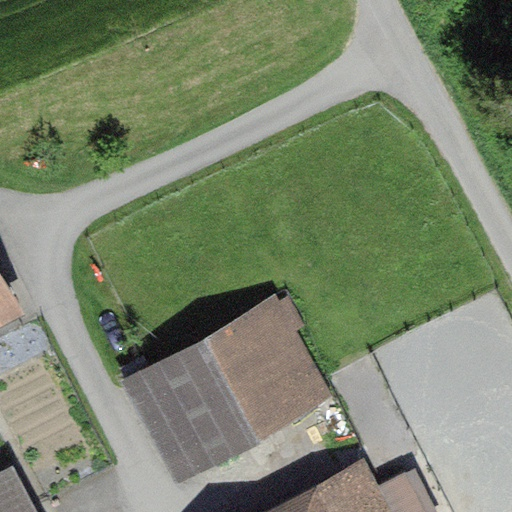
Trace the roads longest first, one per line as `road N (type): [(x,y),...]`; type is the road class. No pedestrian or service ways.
road 1 (track): [(404,51),(54,224),(0,179)]
road 2 (track): [(54,224),(58,280),(84,355),(167,511)]
road 3 (track): [(377,0),(511,241)]
